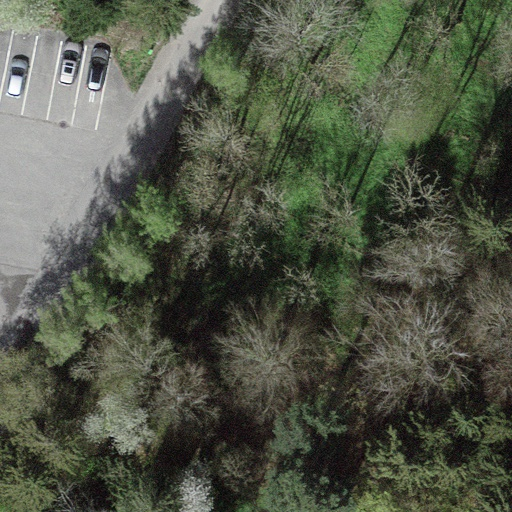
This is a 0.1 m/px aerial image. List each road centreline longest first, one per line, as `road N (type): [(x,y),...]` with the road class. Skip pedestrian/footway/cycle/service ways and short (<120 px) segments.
road 1 (residential): [(0,396),(187,42)]
road 2 (track): [(252,0),(187,42),(213,0)]
